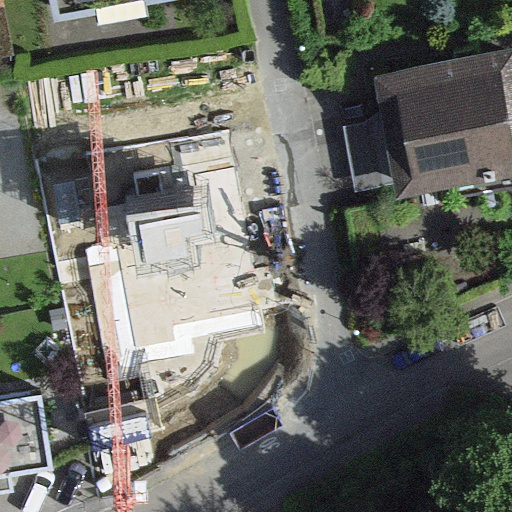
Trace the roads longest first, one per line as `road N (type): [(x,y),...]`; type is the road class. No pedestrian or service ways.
road 1 (residential): [(354,396),(342,371),(272,0)]
road 2 (residential): [(138,511),(354,396)]
road 3 (residential): [(354,396),(511,321)]
